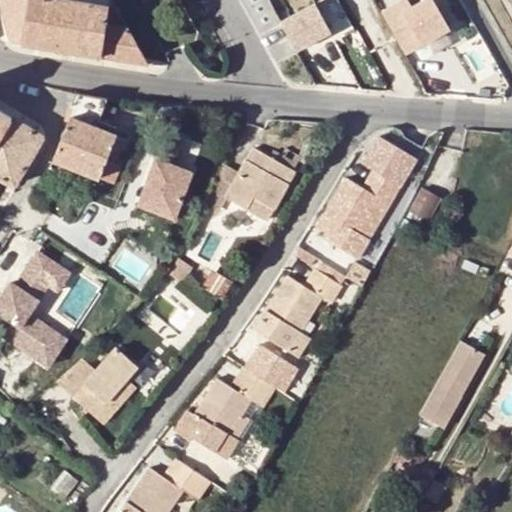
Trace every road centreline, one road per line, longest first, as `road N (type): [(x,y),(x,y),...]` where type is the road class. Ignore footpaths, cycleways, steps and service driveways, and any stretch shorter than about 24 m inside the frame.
road 1 (residential): [(88,511),(371,109)]
road 2 (residential): [(371,109),(107,79),(0,57)]
road 3 (residential): [(511,118),(371,109)]
